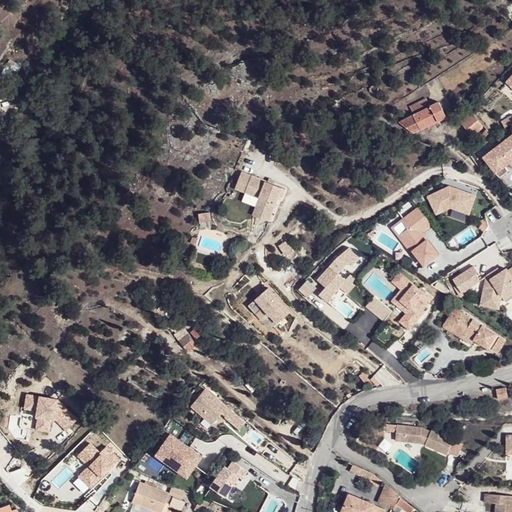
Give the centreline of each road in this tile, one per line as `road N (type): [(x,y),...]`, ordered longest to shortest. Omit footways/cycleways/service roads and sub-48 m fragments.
road 1 (residential): [(511,221),(486,184),(442,168),(359,217),(337,219),(274,169)]
road 2 (residential): [(511,374),(361,398),(317,463),(311,511)]
